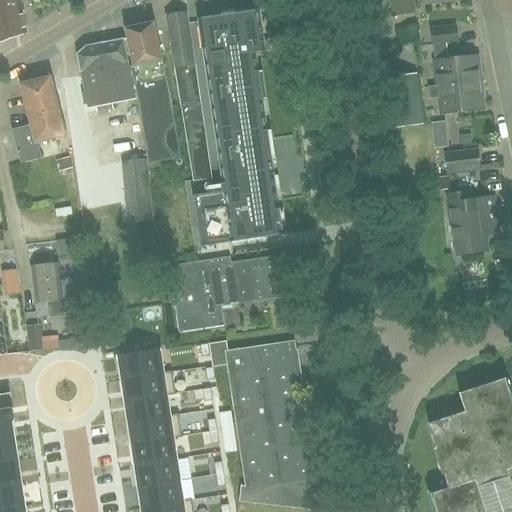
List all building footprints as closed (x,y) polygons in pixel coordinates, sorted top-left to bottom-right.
[(0,0),(0,41),(26,28),(19,0),(0,0)] [(391,0),(393,16),(416,13),(414,0),(391,0)] [(198,11),(226,184),(193,189),(202,241),(285,228),(257,47),(267,45),(264,28),(252,30),(248,3),(198,11)] [(213,178),(188,13),(167,16),(193,181),(213,178)] [(154,21),(125,28),(133,65),(131,66),(137,97),(148,164),(180,159),(170,99),(168,85),(162,59),(163,59),(154,21)] [(480,80),(477,55),(448,59),(446,43),(458,41),(456,26),(431,29),(433,45),(434,45),(436,60),(435,61),(438,85),(480,80)] [(86,47),(78,54),(85,91),(83,91),(85,103),(88,103),(88,106),(97,104),(98,111),(114,108),(113,102),(136,98),(124,39),(86,47)] [(417,74),(385,78),(391,128),(423,123),(417,74)] [(50,77),(21,84),(32,124),(12,130),(21,163),(42,158),(38,142),(66,135),(50,77)] [(440,98),(442,114),(484,109),(480,80),(438,85),(428,87),(430,99),(440,98)] [(478,150),(447,154),(448,172),(480,168),(480,166),(478,150)] [(147,160),(123,162),(128,221),(153,219),(147,160)] [(494,197),(471,200),(470,192),(447,195),(450,216),(453,216),(458,255),(488,251),(486,236),(499,234),(494,197)] [(179,332),(225,325),(222,305),(292,295),(286,255),(231,263),(230,256),(179,264),(182,288),(173,289),(179,332)] [(65,312),(60,264),(32,267),(37,302),(49,300),(51,314),(65,312)] [(69,297),(71,314),(94,312),(91,294),(69,297)] [(310,478),(314,477),(302,396),(298,396),(291,352),(295,351),(294,342),(228,352),(226,341),(209,344),(212,367),(228,365),(237,426),(234,426),(231,407),(220,408),(226,447),(237,446),(235,429),(238,429),(247,486),(241,485),(239,501),(310,510),(316,509),(322,505),(325,500),(325,493),(322,487),(317,483),(311,482),(310,478)] [(208,344),(200,345),(202,358),(210,356),(208,344)] [(160,352),(119,358),(123,380),(164,374),(163,373),(160,352)] [(212,368),(205,369),(207,381),(214,380),(215,380),(213,368),(212,368)] [(22,372),(22,397),(35,396),(34,372),(22,372)] [(164,374),(123,380),(126,401),(167,395),(167,394),(175,393),(172,372),(163,373),(164,374)] [(511,511),(511,394),(507,378),(460,393),(466,412),(429,423),(450,487),(431,493),(437,511),(511,511)] [(211,388),(203,390),(205,402),(213,400),(211,388)] [(11,395),(0,396),(0,421),(12,419),(12,420),(15,420),(11,395)] [(167,395),(126,401),(129,423),(170,416),(167,395)] [(170,416),(129,423),(132,444),(173,438),(173,437),(182,436),(179,414),(170,416)] [(0,442),(15,441),(12,420),(12,419),(0,421),(0,442)] [(216,419),(207,420),(209,432),(217,431),(216,419)] [(217,431),(209,432),(211,444),(219,443),(217,431)] [(173,438),(132,444),(136,465),(177,459),(173,438)] [(15,441),(0,442),(0,464),(19,462),(15,441)] [(177,459),(136,465),(139,487),(180,481),(177,459)] [(19,462),(0,464),(0,486),(22,483),(19,462)] [(222,462),(214,463),(216,475),(224,474),(222,462)] [(224,474),(216,475),(218,487),(226,486),(224,474)] [(180,481),(139,487),(142,508),(183,502),(183,501),(180,481)] [(22,483),(0,486),(0,508),(25,505),(22,483)] [(183,502),(142,508),(142,511),(193,511),(192,500),(183,501),(183,502)]
